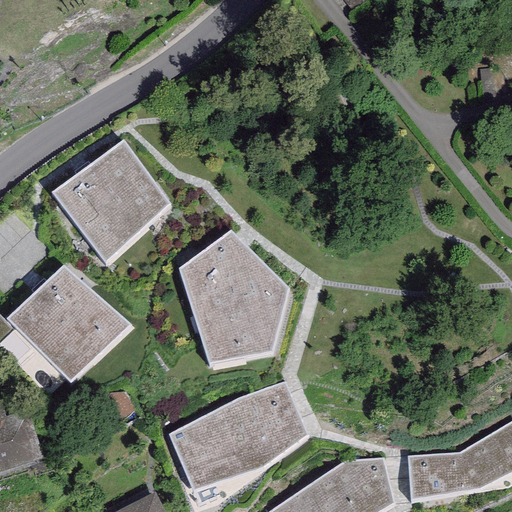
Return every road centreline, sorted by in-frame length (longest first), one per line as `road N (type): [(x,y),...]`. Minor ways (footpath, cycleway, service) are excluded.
road 1 (primary): [(0,263),(212,0)]
road 2 (residential): [(0,173),(187,50),(241,0)]
